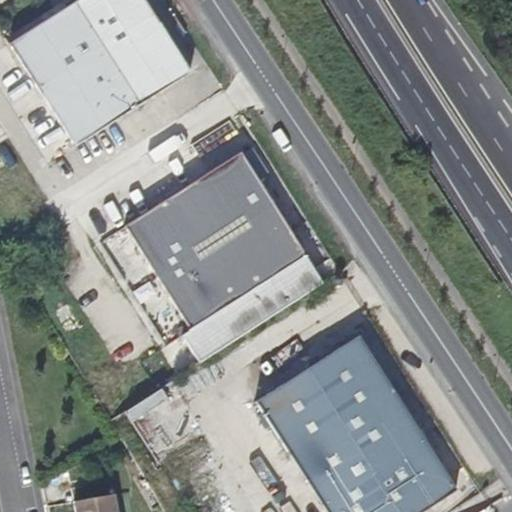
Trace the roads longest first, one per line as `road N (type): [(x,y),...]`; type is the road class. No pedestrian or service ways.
road 1 (residential): [(511,448),(215,0)]
road 2 (unknown): [(389,264),(212,395),(221,435),(265,511)]
road 3 (primary): [(358,0),(511,239)]
road 4 (primary): [(511,152),(413,0)]
road 5 (residential): [(0,393),(24,511)]
